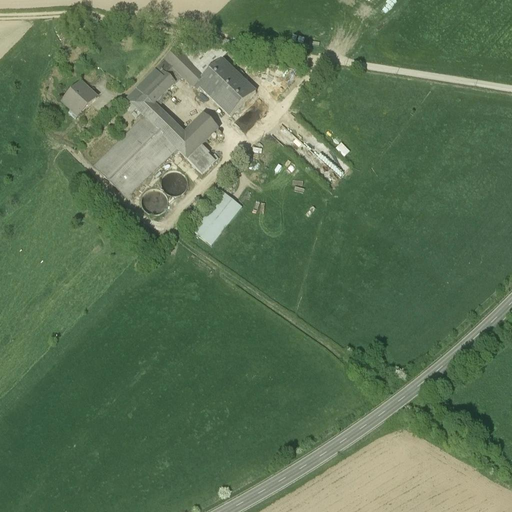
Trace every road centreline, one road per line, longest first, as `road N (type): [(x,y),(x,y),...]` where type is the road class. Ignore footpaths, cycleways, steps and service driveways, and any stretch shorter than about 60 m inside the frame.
road 1 (track): [(399,397),(170,234),(125,213),(72,155)]
road 2 (secondary): [(511,302),(370,421),(226,511)]
road 3 (track): [(0,18),(74,16),(318,58)]
road 4 (track): [(318,58),(170,234)]
road 5 (track): [(318,58),(511,89)]
